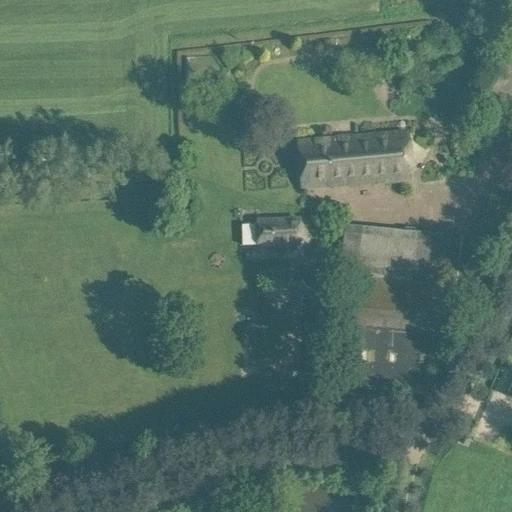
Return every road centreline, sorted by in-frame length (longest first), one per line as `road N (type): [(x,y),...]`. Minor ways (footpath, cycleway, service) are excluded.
road 1 (unclassified): [(80,511),(251,443),(307,429),(423,426)]
road 2 (unclassified): [(423,426),(460,400),(511,303)]
